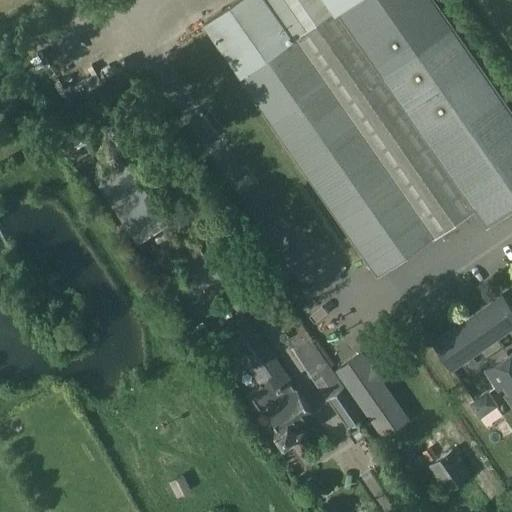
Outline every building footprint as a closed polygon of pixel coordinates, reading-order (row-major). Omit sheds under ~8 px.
[(294,37),(268,0),(234,0),(205,20),(242,73),(240,74),(379,273),(475,207),(486,223),(511,204),(511,112),(434,0),(329,0),(335,8),(294,37)] [(511,326),(511,312),(501,296),(432,344),(450,370),(511,326)] [(224,331),(261,384),(270,396),(290,382),(292,380),(245,315),(224,331)] [(327,398),(344,387),(299,321),(283,332),(327,398)] [(361,352),(337,369),(383,434),(407,418),(379,379),(382,377),(372,363),(369,365),(361,352)] [(511,352),(485,371),(498,390),(505,386),(509,392),(505,395),(511,405),(511,352)] [(261,384),(249,393),(262,411),(267,408),(281,427),(275,430),(285,444),(298,434),(293,428),(315,412),(296,387),(295,388),(290,382),(270,396),(261,384)] [(364,417),(344,387),(327,398),(348,427),(364,417)] [(480,418),(498,405),(487,390),(469,403),(480,418)] [(258,445),(266,458),(278,451),(270,437),(258,445)] [(468,475),(452,450),(429,466),(445,490),(468,475)] [(176,497),(190,490),(183,474),(169,481),(176,497)]
